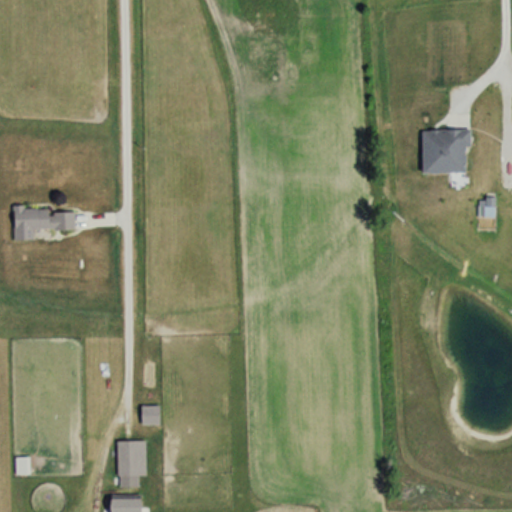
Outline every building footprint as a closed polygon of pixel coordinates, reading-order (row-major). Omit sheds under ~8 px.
[(245,84),(266,84),(266,39),(245,39),(245,84)] [(465,130),(419,129),(418,173),(465,174),(465,130)] [(32,240),(32,230),(71,231),(71,209),(10,208),(10,240),(32,240)] [(137,406),(137,425),(158,425),(158,406),(137,406)] [(144,441),(114,441),(114,476),(144,476),(144,441)] [(13,474),(27,474),(27,457),(13,457),(13,474)] [(135,511),(135,498),(104,498),(103,511),(135,511)]
